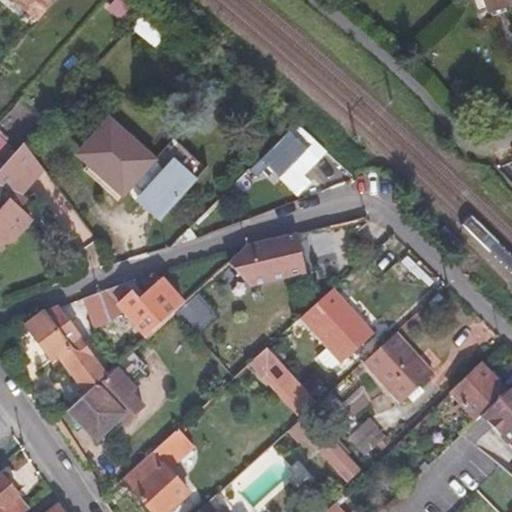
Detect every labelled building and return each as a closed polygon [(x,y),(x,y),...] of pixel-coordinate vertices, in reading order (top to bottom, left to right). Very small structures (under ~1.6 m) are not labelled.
[(491,0),(498,18),(511,13),(506,0),(491,0)] [(149,158),(107,119),(79,148),(86,157),(82,162),(102,182),(104,180),(117,192),(149,158)] [(325,151),(294,122),(258,159),(297,197),(311,183),(303,176),(325,151)] [(7,141),(0,148),(0,184),(21,196),(42,170),(20,142),(7,141)] [(194,178),(167,156),(132,199),(158,221),(194,178)] [(0,188),(0,238),(1,238),(6,241),(25,219),(16,209),(7,201),(9,197),(0,188)] [(22,202),(13,194),(9,197),(7,201),(16,209),(22,202)] [(335,251),(329,225),(250,245),(232,261),(250,286),(303,273),(301,261),(335,251)] [(106,291),(121,310),(146,340),(185,304),(165,280),(141,300),(126,283),(106,291)] [(328,348),(341,362),(372,334),(331,289),(299,317),(328,348)] [(98,294),(109,320),(121,310),(106,291),(98,294)] [(84,299),(95,326),(109,320),(98,294),(84,299)] [(26,327),(50,360),(54,357),(68,374),(88,358),(68,331),(62,335),(46,313),(26,327)] [(397,334),(367,363),(402,399),(409,394),(414,399),(423,390),(418,384),(433,370),(397,334)] [(267,347),(250,362),(262,375),(267,370),(306,413),(317,403),(267,347)] [(341,362),(328,348),(318,358),(328,369),(334,369),(341,362)] [(484,363),(454,391),(479,419),(484,415),(510,391),(484,363)] [(112,371),(73,407),(67,413),(93,441),(116,420),(121,426),(139,409),(127,395),(131,392),(112,371)] [(484,415),(511,446),(511,388),(510,391),(484,415)] [(322,402),(341,423),(352,413),(333,393),(322,402)] [(59,394),(44,408),(54,423),(67,413),(73,407),(59,394)] [(39,412),(50,427),(54,423),(44,408),(39,412)] [(181,425),(151,453),(160,463),(163,460),(190,436),(181,425)] [(313,441),(333,463),(345,452),(325,429),(313,441)] [(151,453),(128,474),(138,485),(135,488),(157,511),(168,511),(192,491),(163,460),(160,463),(151,453)] [(6,478),(0,482),(0,511),(26,511),(31,508),(6,478)] [(217,511),(209,502),(198,511),(217,511)]
